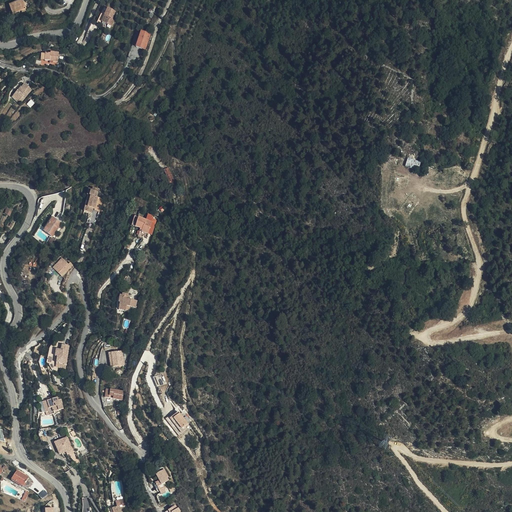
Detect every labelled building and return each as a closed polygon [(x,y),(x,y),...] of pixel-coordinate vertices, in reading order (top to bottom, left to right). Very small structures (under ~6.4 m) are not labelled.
[(11,0),(7,2),(10,11),(19,8),(20,10),(23,8),(22,6),(23,6),(20,0),(11,0)] [(110,18),(113,11),(106,7),(102,6),(95,21),(100,24),(101,21),(105,23),(109,25),(112,19),(110,18)] [(138,31),(133,46),(143,49),(148,34),(138,31)] [(43,53),(42,59),(47,60),(50,60),(55,61),(56,53),(48,52),(48,53),(43,53)] [(21,95),(23,96),(29,89),(22,82),(20,85),(19,86),(19,87),(20,88),(18,92),(15,89),(11,94),(11,95),(16,99),(17,100),(21,95)] [(405,166),(419,169),(421,161),(407,158),(405,166)] [(168,166),(163,168),(168,180),(170,185),(174,184),(172,179),(173,178),(168,166)] [(80,190),(77,206),(86,207),(87,203),(88,203),(90,191),(89,191),(89,186),(88,186),(89,182),(84,182),(83,183),(79,183),(79,190),(80,190)] [(153,225),(135,219),(132,227),(141,231),(138,240),(142,242),(145,236),(148,237),(153,225)] [(51,227),(55,222),(51,220),(45,234),(46,235),(47,234),(48,231),(51,227)] [(60,225),(55,222),(51,227),(48,231),(47,234),(46,235),(54,239),(60,225)] [(60,278),(69,265),(67,263),(65,266),(62,264),(56,271),(59,273),(57,276),(60,278)] [(126,301),(127,297),(122,296),(121,298),(119,298),(118,305),(121,306),(120,307),(119,307),(118,313),(133,316),(136,303),(126,301)] [(63,372),(66,349),(59,349),(58,353),(53,353),(52,360),(55,360),(54,366),(56,367),(56,371),(63,372)] [(118,356),(108,358),(110,372),(121,370),(118,356)] [(158,387),(168,384),(164,374),(155,378),(158,387)] [(105,401),(110,402),(121,404),(123,396),(106,393),(105,401)] [(42,407),(44,417),(47,416),(48,420),(53,419),(53,416),(55,416),(54,409),(54,403),(53,404),(52,401),(48,402),(49,405),(42,407)] [(111,408),(110,402),(105,401),(104,404),(101,405),(102,411),(111,408)] [(57,403),(54,403),(54,409),(55,416),(62,414),(60,404),(58,405),(57,403)] [(167,421),(177,436),(189,428),(178,413),(167,421)] [(64,439),(53,443),(58,454),(69,450),(64,439)] [(27,477),(14,473),(12,482),(25,486),(27,477)] [(153,488),(157,495),(162,493),(165,491),(163,487),(167,485),(165,482),(166,482),(162,474),(154,479),(158,486),(153,488)]
